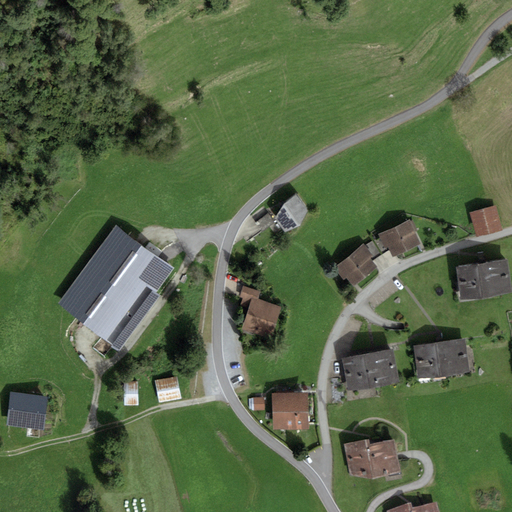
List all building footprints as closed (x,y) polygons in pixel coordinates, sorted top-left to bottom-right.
[(308,208),(296,192),(285,201),(276,214),(287,229),(300,220),(308,208)] [(494,207),(468,213),(474,237),(500,230),(494,207)] [(413,222),(380,236),(386,252),(392,249),(396,259),(424,247),(413,222)] [(172,269),(116,228),(60,303),(105,336),(145,282),(156,290),(172,269)] [(367,246),(337,271),(347,282),(350,280),(357,288),(380,269),(374,262),(378,259),(367,246)] [(504,262),(451,268),(455,301),(508,294),(504,262)] [(259,292),(243,287),(240,296),(245,298),(242,305),(251,308),(244,326),(271,336),(281,309),(257,300),(259,292)] [(469,340),(417,346),(421,377),(472,371),(469,340)] [(396,347),(345,357),(352,390),(403,380),(396,347)] [(176,375),(155,380),(159,401),(181,396),(176,375)] [(138,380),(125,380),(125,402),(138,402),(138,380)] [(312,392),(277,393),(277,428),(313,427),(312,392)] [(54,398),(15,393),(11,424),(50,429),(54,398)] [(265,399),(254,398),(253,410),(264,410),(265,399)] [(367,441),(346,445),(351,473),(373,477),(400,472),(393,441),(368,446),(367,441)]
